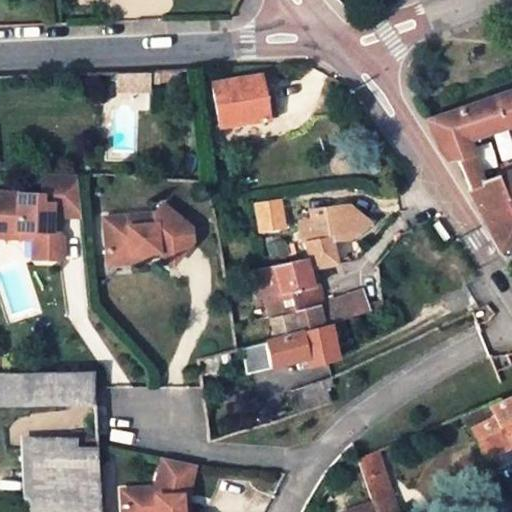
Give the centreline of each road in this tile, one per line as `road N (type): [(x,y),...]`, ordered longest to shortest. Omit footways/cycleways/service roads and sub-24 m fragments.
road 1 (unclassified): [(335,47),(0,64)]
road 2 (unclassified): [(511,293),(335,47)]
road 3 (unclassified): [(335,47),(496,0)]
